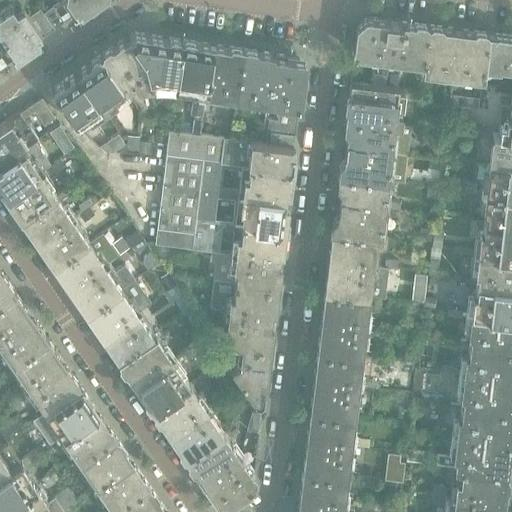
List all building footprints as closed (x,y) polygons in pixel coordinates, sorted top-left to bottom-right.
[(93,0),(62,0),(73,14),(93,0)] [(42,35),(29,16),(23,8),(16,13),(11,5),(0,12),(0,30),(16,54),(42,35)] [(54,28),(43,14),(40,9),(29,16),(42,35),(54,28)] [(422,64),(427,25),(369,17),(357,27),(353,54),(422,64)] [(482,64),(486,32),(454,28),(427,25),(422,64),(427,70),(476,76),(481,72),(482,64)] [(173,85),(180,39),(135,32),(132,33),(129,34),(100,55),(126,91),(135,85),(143,94),(153,92),(151,82),(152,82),(173,85)] [(511,35),(486,32),(482,64),(497,66),(497,64),(511,65),(511,35)] [(236,94),(243,48),(180,39),(173,85),(188,87),(186,98),(192,99),(190,113),(194,113),(191,133),(200,133),(203,114),(211,115),(212,100),(205,99),(206,90),(236,94)] [(295,133),(303,65),(299,59),(286,57),(285,55),(243,48),(236,94),(280,101),(277,118),(263,116),(261,127),(259,140),(268,142),(269,130),(295,133)] [(126,91),(100,55),(52,88),(78,126),(126,91)] [(397,87),(399,73),(387,71),(384,86),(397,87)] [(450,93),(450,90),(451,80),(442,79),(441,92),(450,93)] [(395,108),(397,87),(384,86),(350,81),(346,115),(393,121),(397,122),(399,108),(395,108)] [(486,96),(488,82),(481,82),(479,95),(486,96)] [(458,106),(459,91),(450,90),(450,93),(448,104),(458,106)] [(511,134),(511,91),(509,107),(500,106),(496,133),(511,134)] [(38,139),(25,120),(36,112),(45,124),(56,116),(40,96),(0,124),(0,165),(27,147),(38,139)] [(386,176),(393,121),(346,115),(344,126),(348,131),(344,159),(340,163),(339,170),(386,176)] [(446,127),(448,118),(433,116),(432,125),(446,127)] [(276,287),(291,168),(294,145),(292,144),(268,142),(259,140),(247,139),(230,137),(200,133),(191,133),(186,131),(168,129),(167,142),(153,141),(152,156),(107,150),(106,160),(163,168),(154,242),(158,242),(175,245),(235,253),(233,269),(237,269),(234,282),(276,287)] [(163,140),(164,129),(154,129),(153,139),(163,140)] [(292,144),(294,134),(295,134),(295,133),(269,130),(268,142),(292,144)] [(511,161),(511,134),(496,133),(478,131),(475,157),(491,159),(511,161)] [(127,142),(120,133),(101,146),(103,147),(126,149),(127,142)] [(135,150),(135,136),(127,135),(127,142),(126,149),(135,150)] [(150,152),(151,141),(139,140),(140,137),(135,136),(135,150),(150,152)] [(59,194),(42,170),(27,147),(0,165),(0,185),(23,219),(59,194)] [(511,224),(511,161),(491,159),(490,163),(478,164),(476,179),(475,181),(464,180),(464,178),(453,177),(451,186),(460,187),(483,190),(481,210),(485,211),(484,221),(511,224)] [(437,185),(439,169),(430,168),(428,181),(427,184),(437,185)] [(381,217),(386,176),(339,170),(332,229),(376,235),(379,235),(381,217)] [(435,198),(437,185),(427,184),(426,191),(426,197),(435,198)] [(460,187),(451,186),(437,185),(435,198),(447,199),(447,194),(459,196),(460,187)] [(91,240),(75,217),(59,194),(23,219),(55,265),(91,240)] [(87,206),(82,199),(75,204),(80,211),(87,206)] [(399,209),(400,202),(389,200),(388,207),(399,209)] [(82,222),(95,214),(89,206),(77,215),(82,222)] [(398,216),(399,209),(388,207),(387,215),(398,216)] [(511,287),(511,224),(484,221),(482,232),(479,231),(477,246),(453,244),(453,251),(466,253),(467,251),(476,252),(474,272),(478,273),(476,283),(511,287)] [(430,241),(431,227),(421,226),(420,240),(421,240),(430,241)] [(373,264),(376,235),(332,229),(324,288),(369,294),(371,274),(377,275),(377,273),(391,274),(391,267),(395,268),(397,268),(398,259),(385,258),(384,266),(373,264)] [(440,248),(442,230),(434,229),(432,247),(440,248)] [(130,248),(135,244),(143,239),(138,231),(125,240),(130,248)] [(117,277),(107,264),(91,240),(55,265),(87,312),(123,287),(122,286),(130,280),(124,272),(117,277)] [(174,256),(175,245),(158,242),(156,254),(174,256)] [(437,277),(439,259),(429,258),(427,276),(437,277)] [(0,301),(15,292),(0,270),(0,301)] [(167,273),(160,277),(167,288),(174,283),(167,273)] [(269,346),(276,287),(234,282),(232,294),(229,294),(228,304),(194,290),(184,296),(192,307),(201,300),(205,302),(227,312),(225,325),(229,326),(227,337),(224,336),(223,345),(232,346),(233,342),(243,343),(269,346)] [(511,349),(511,287),(476,283),(474,294),(474,295),(471,294),(467,333),(466,333),(471,333),(469,344),(511,349)] [(157,335),(140,311),(123,287),(87,312),(121,360),(157,335)] [(366,319),(369,294),(324,288),(317,349),(361,354),(364,335),(371,336),(370,343),(384,345),(385,338),(393,339),(394,327),(393,327),(394,315),(372,313),(371,319),(366,319)] [(48,339),(31,316),(15,292),(0,301),(0,347),(12,364),(48,339)] [(192,307),(184,296),(175,302),(183,314),(192,308),(192,307)] [(197,342),(210,333),(204,324),(191,333),(197,342)] [(197,372),(187,358),(201,348),(197,342),(173,359),(157,335),(121,360),(154,408),(190,383),(187,379),(197,372)] [(80,386),(63,362),(48,339),(12,364),(44,412),(80,386)] [(262,399),(269,346),(243,343),(240,362),(234,367),(255,398),(262,399)] [(511,411),(511,409),(511,349),(469,344),(467,355),(464,355),(459,393),(463,394),(461,404),(511,411)] [(358,384),(361,354),(317,349),(310,408),(354,414),(357,394),(365,394),(366,391),(375,392),(376,385),(393,388),(395,378),(377,376),(376,382),(365,380),(364,385),(358,384)] [(224,432),(190,383),(154,408),(188,458),(224,432)] [(114,435),(97,410),(80,386),(44,412),(78,460),(114,435)] [(0,397),(4,403),(8,400),(16,395),(11,388),(0,395),(0,397)] [(8,400),(4,403),(0,406),(0,430),(5,437),(24,423),(8,400)] [(504,473),(511,411),(461,404),(460,417),(456,416),(451,455),(455,455),(454,466),(460,468),(504,473)] [(347,473),(354,414),(310,408),(302,468),(347,473)] [(258,431),(259,420),(261,412),(252,410),(247,429),(258,431)] [(445,435),(445,428),(434,427),(434,434),(445,435)] [(249,468),(241,457),(224,432),(188,458),(219,502),(225,503),(252,485),(254,464),(249,468)] [(148,485),(131,459),(114,435),(78,460),(112,509),(148,485)] [(49,442),(42,447),(48,456),(55,451),(49,442)] [(32,452),(26,443),(14,450),(21,459),(24,457),(32,452)] [(407,447),(405,460),(421,462),(423,449),(407,447)] [(0,473),(8,467),(0,455),(0,473)] [(46,511),(48,502),(35,485),(18,461),(8,467),(0,473),(0,505),(4,511),(46,511)] [(72,511),(75,496),(53,465),(35,485),(48,502),(46,511),(72,511)] [(343,505),(347,473),(302,468),(296,511),(396,511),(398,505),(355,499),(354,505),(361,506),(360,510),(377,511),(351,511),(352,507),(343,505)] [(501,496),(504,473),(460,468),(459,480),(455,479),(453,497),(451,511),(499,511),(500,506),(498,503),(499,498),(501,496)] [(401,480),(402,471),(394,470),(392,479),(401,480)] [(446,496),(447,486),(433,484),(432,494),(446,496)] [(167,511),(166,509),(148,485),(112,509),(114,511),(167,511)] [(445,502),(446,496),(432,494),(431,500),(445,502)]
